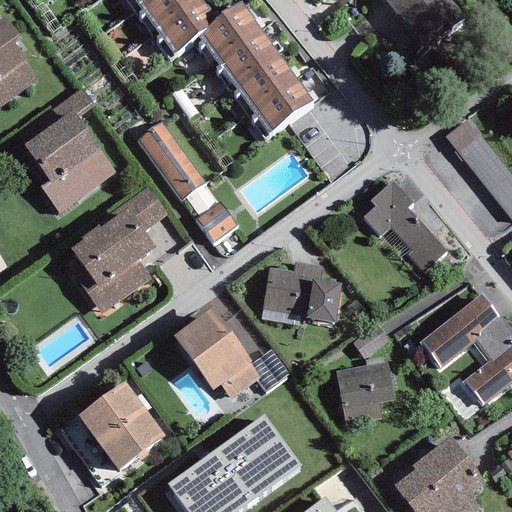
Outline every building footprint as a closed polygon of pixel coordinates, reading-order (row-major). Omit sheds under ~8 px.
[(195,0),(137,0),(173,52),(212,25),(195,0)] [(466,23),(447,0),(386,0),(424,46),(447,27),(452,34),(466,23)] [(245,11),(206,38),(270,131),(309,104),(245,11)] [(2,26),(0,27),(0,99),(36,75),(2,26)] [(111,170),(72,117),(16,159),(56,211),(111,170)] [(511,223),(511,176),(469,119),(423,154),(488,241),(511,223)] [(212,188),(167,131),(145,148),(190,206),(212,188)] [(411,206),(392,185),(371,204),(376,209),(363,220),(380,240),(390,231),(410,253),(406,256),(423,275),(446,254),(406,210),(411,206)] [(112,212),(117,219),(72,252),(84,268),(73,277),(100,315),(145,282),(134,268),(156,252),(143,235),(167,217),(145,188),(112,212)] [(294,276),(269,271),(262,312),(306,320),(306,323),(335,327),(342,288),(314,283),(317,268),(295,265),(294,276)] [(511,386),(511,334),(483,297),(419,346),(439,372),(475,344),(489,363),(462,385),(481,410),(511,386)] [(216,315),(175,342),(217,405),(258,378),(216,315)] [(268,392),(289,379),(275,358),(255,370),(268,392)] [(386,366),(334,376),(344,427),(381,420),(379,406),(393,403),(386,366)] [(166,439),(125,386),(77,422),(119,475),(166,439)] [(239,511),(300,468),(263,417),(166,486),(184,511),(239,511)] [(487,486),(450,437),(410,469),(413,473),(392,490),(409,511),(473,511),(478,509),(470,499),(487,486)] [(295,511),(324,511),(330,508),(332,511),(341,511),(337,506),(341,503),(329,487),(295,511)]
